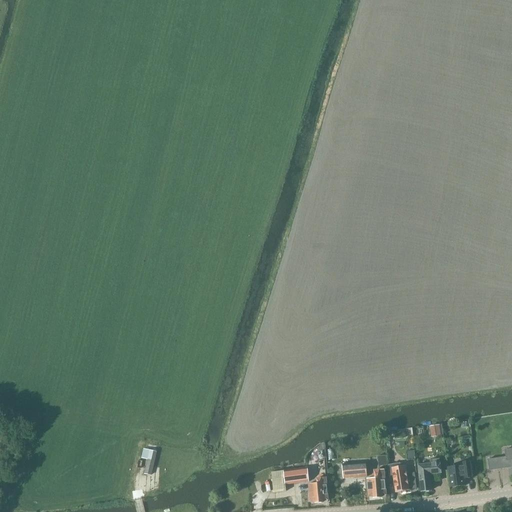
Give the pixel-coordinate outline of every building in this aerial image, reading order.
[(442,425),(430,427),(432,437),(443,435),(442,425)] [(325,449),(325,459),(334,459),(333,448),(325,449)] [(505,457),(488,460),(490,470),(497,469),(511,466),(511,448),(504,450),(505,457)] [(143,474),(151,476),(155,451),(143,449),(141,458),(146,458),(143,474)] [(430,464),(418,465),(421,492),(432,491),(430,475),(441,473),(441,472),(447,471),(446,464),(440,465),(440,459),(430,460),(430,464)] [(343,479),(367,477),(366,462),(342,464),(343,479)] [(448,468),(451,488),(465,486),(464,479),(474,478),(472,462),(461,463),(462,466),(448,468)] [(401,463),(389,463),(389,477),(393,476),(396,492),(417,488),(414,472),(402,474),(401,463)] [(309,480),(308,467),(271,472),(274,494),(286,492),(285,485),(309,482),(309,480)] [(383,496),(386,496),(384,473),(384,470),(375,471),(375,478),(367,479),(368,497),(373,497),(373,498),(383,498),(383,496)] [(317,479),(317,483),(308,484),(310,503),(315,502),(315,504),(324,503),(324,502),(328,501),(326,478),(317,479)]
